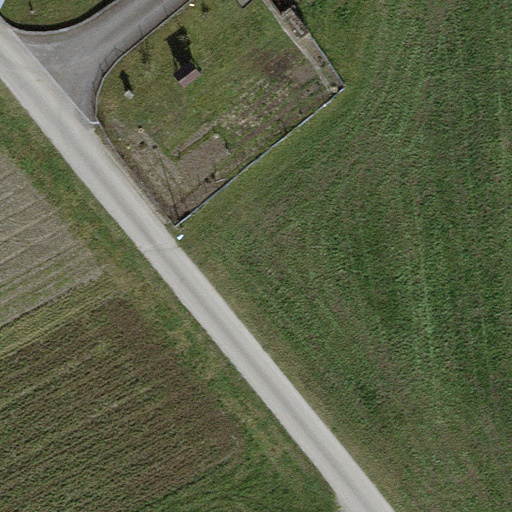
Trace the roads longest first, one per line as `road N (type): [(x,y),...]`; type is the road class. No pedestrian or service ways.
road 1 (residential): [(0,58),(378,511)]
road 2 (track): [(28,90),(146,0)]
